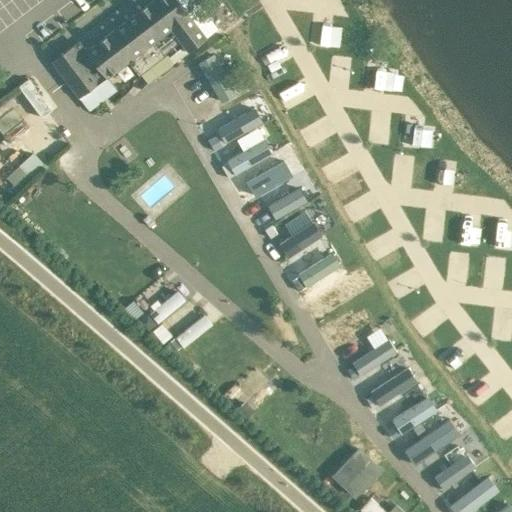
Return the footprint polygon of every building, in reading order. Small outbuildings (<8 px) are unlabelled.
[(75,43),(52,60),(89,109),(117,88),(107,74),(128,58),(140,74),(142,72),(149,81),(207,35),(189,11),(180,0),(152,0),(142,8),(82,52),(75,43)] [(312,41),(332,44),(336,23),(316,20),(312,41)] [(219,100),(235,92),(215,51),(199,58),(219,100)] [(377,69),(375,87),(393,89),(395,71),(377,69)] [(12,97),(0,104),(0,128),(2,128),(6,134),(28,120),(12,97)] [(209,138),(215,150),(223,145),(217,134),(209,138)] [(31,148),(6,177),(20,189),(45,160),(31,148)] [(229,161),(222,165),(229,177),(236,174),(229,161)] [(280,165),(247,177),(252,191),(285,179),(280,165)] [(271,216),(300,201),(293,189),(265,204),(271,216)] [(278,232),(272,224),(265,228),(271,237),(278,232)] [(306,285),(341,263),(332,249),(297,270),(306,285)] [(488,259),(486,277),(505,279),(508,261),(488,259)] [(306,285),(299,275),(292,279),(299,290),(306,285)] [(327,313),(358,294),(351,283),(320,302),(327,313)] [(144,311),(134,299),(125,307),(135,319),(144,311)] [(340,348),(377,324),(363,304),(333,323),(338,331),(332,335),(340,348)] [(148,311),(139,319),(148,330),(158,322),(148,311)] [(206,314),(176,333),(182,344),(212,324),(206,314)] [(153,329),(163,342),(173,334),(163,321),(153,329)] [(360,373),(397,351),(381,324),(366,333),(374,346),(351,360),(360,373)] [(175,336),(165,344),(172,353),(182,345),(175,336)] [(407,364),(369,389),(380,405),(418,380),(407,364)] [(359,375),(352,365),(347,368),(353,378),(359,375)] [(366,398),(373,408),(378,405),(371,394),(366,398)] [(421,421),(413,427),(418,435),(426,429),(421,421)] [(413,443),(423,458),(455,438),(445,423),(413,443)] [(389,429),(394,438),(402,432),(396,424),(389,429)] [(467,451),(436,473),(445,486),(476,464),(467,451)] [(335,481),(357,500),(376,480),(354,460),(335,481)] [(456,511),(468,511),(498,488),(487,473),(449,503),(456,511)] [(364,511),(409,511),(397,500),(388,511),(371,495),(360,507),(364,511)] [(511,511),(511,504),(507,499),(493,511),(511,511)]
